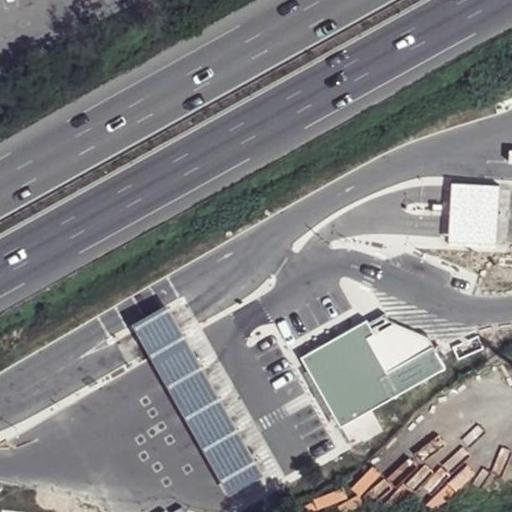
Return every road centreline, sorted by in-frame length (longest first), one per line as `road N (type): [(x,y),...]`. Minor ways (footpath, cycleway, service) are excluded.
road 1 (motorway): [(0,401),(454,125),(511,125)]
road 2 (motorway): [(0,264),(478,0)]
road 3 (motorway): [(339,0),(0,187)]
